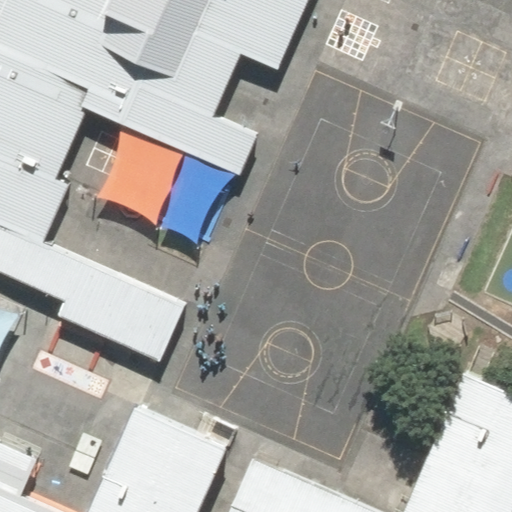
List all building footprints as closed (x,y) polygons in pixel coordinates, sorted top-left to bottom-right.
[(0,0),(0,276),(166,353),(190,301),(45,235),(100,114),(239,178),(255,141),(211,121),(243,53),(281,70),(313,0),(0,0)] [(511,511),(511,381),(471,364),(409,511),(511,511)] [(198,511),(226,447),(137,410),(94,511),(198,511)] [(231,511),(398,511),(256,453),(231,511)] [(68,511),(0,483),(0,511),(68,511)]
